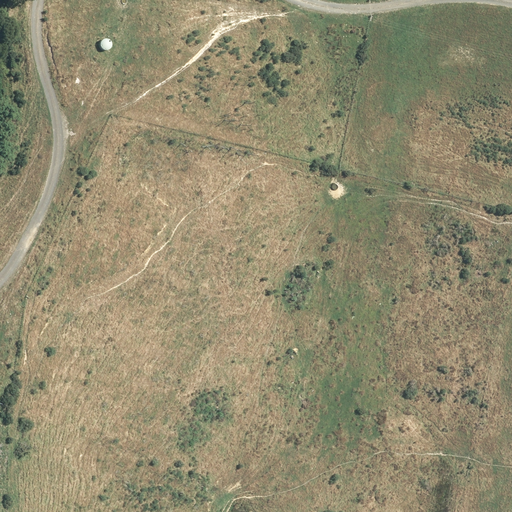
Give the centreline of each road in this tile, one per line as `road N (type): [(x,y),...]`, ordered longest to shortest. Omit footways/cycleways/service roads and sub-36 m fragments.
road 1 (track): [(6,0),(25,130),(0,225)]
road 2 (track): [(511,18),(459,4),(378,0)]
